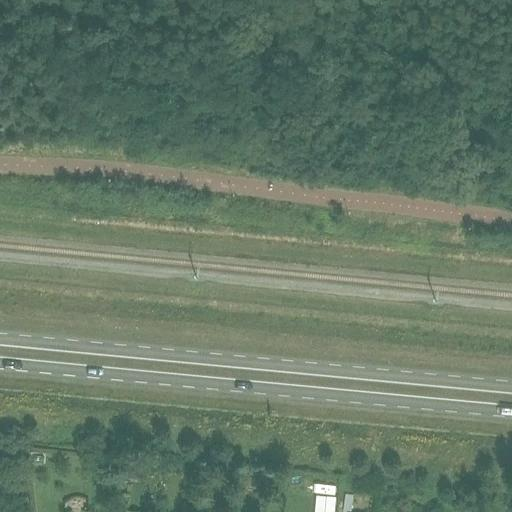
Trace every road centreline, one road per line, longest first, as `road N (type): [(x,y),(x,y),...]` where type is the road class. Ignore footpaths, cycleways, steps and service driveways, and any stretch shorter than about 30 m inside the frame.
road 1 (primary): [(0,363),(511,411)]
road 2 (primary): [(511,378),(0,336)]
